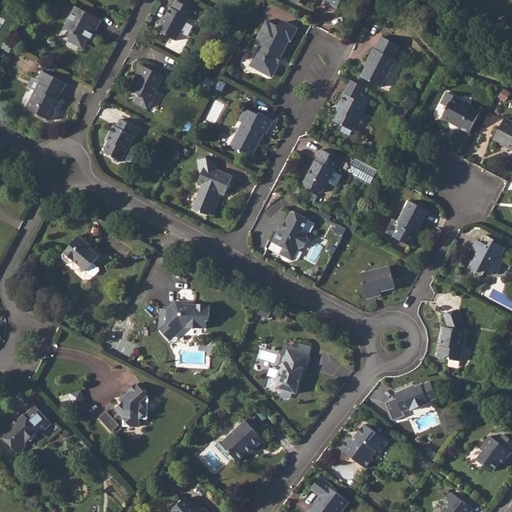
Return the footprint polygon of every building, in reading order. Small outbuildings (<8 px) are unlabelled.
[(191,19),(195,10),(176,0),(172,8),(171,7),(166,16),(165,15),(157,31),(176,41),(189,18),(191,19)] [(91,39),(101,20),(76,7),(65,29),(72,33),(68,41),(83,48),(87,41),(91,39)] [(267,20),(255,42),(261,45),(250,66),(269,76),(274,75),(279,65),(278,64),(290,41),(292,42),(299,29),(285,22),(281,23),(279,27),(267,20)] [(381,87),(396,60),(394,58),(400,46),(382,36),(375,49),(374,48),(369,58),(371,58),(361,77),(381,87)] [(13,47),(5,43),(1,49),(9,53),(13,47)] [(174,74),(148,61),(145,67),(141,65),(137,73),(138,74),(140,75),(136,84),(132,91),(139,95),(135,102),(148,109),(152,101),(153,101),(157,94),(156,93),(161,84),(167,87),(174,74)] [(58,101),(67,84),(43,71),(38,80),(33,78),(27,87),(35,91),(26,108),(50,121),(53,120),(56,113),(56,110),(60,102),(58,101)] [(214,82),(207,78),(202,88),(209,92),(214,82)] [(225,84),(220,82),(216,88),(221,91),(225,84)] [(356,91),(352,97),(365,104),(368,97),(356,91)] [(470,134),(481,111),(455,97),(455,96),(448,92),(441,104),(448,107),(443,118),(460,128),(459,128),(470,134)] [(365,104),(352,97),(344,93),(338,103),(341,105),(333,121),(344,126),(353,131),(367,105),(365,104)] [(408,111),(401,107),(398,114),(405,118),(408,111)] [(266,135),(274,120),(260,113),(259,115),(246,108),(239,121),(242,123),(231,145),(232,148),(241,153),(244,151),(253,156),(264,134),(266,135)] [(511,121),(505,118),(494,140),(502,144),(501,145),(511,150),(511,121)] [(136,127),(121,119),(117,127),(115,126),(110,136),(112,137),(105,150),(106,153),(113,157),(114,160),(118,162),(121,161),(122,162),(122,161),(131,162),(137,148),(130,145),(135,136),(132,135),(136,127)] [(350,136),(353,131),(344,126),(341,131),(350,136)] [(180,147),(173,143),(169,151),(176,154),(180,147)] [(335,172),(341,159),(322,149),(316,161),(315,160),(304,183),(305,186),(319,194),(322,192),(333,171),(335,172)] [(210,216),(211,212),(214,213),(222,194),(225,195),(233,177),(218,171),(217,164),(207,159),(199,160),(201,172),(202,173),(198,184),(203,186),(194,209),(210,216)] [(415,181),(410,179),(407,185),(412,188),(415,181)] [(417,233),(429,211),(410,201),(399,222),(400,225),(394,237),(411,246),(418,234),(417,233)] [(303,232),(309,220),(294,212),(291,213),(282,230),(280,229),(273,243),(283,248),(282,251),(283,257),(290,260),(295,258),(299,249),(304,248),(309,239),(307,234),(303,232)] [(347,229),(338,225),(335,230),(344,235),(347,229)] [(107,259),(80,236),(63,255),(63,258),(69,263),(72,263),(74,261),(86,272),(87,271),(92,276),(95,276),(99,271),(99,268),(107,259)] [(493,239),(486,236),(485,236),(484,236),(483,237),(480,242),(476,240),(472,249),(477,252),(470,268),(474,270),(476,277),(483,275),(485,271),(491,274),(494,270),(497,272),(503,260),(501,255),(505,248),(493,242),(494,241),(494,240),(493,240),(493,239)] [(361,274),(367,299),(382,295),(381,292),(395,288),(390,267),(361,274)] [(176,301),(167,309),(167,322),(160,328),(159,328),(171,340),(185,327),(206,328),(207,317),(209,317),(210,306),(190,305),(190,302),(176,301)] [(272,309),(263,305),(258,314),(267,318),(272,309)] [(464,325),(458,309),(444,314),(448,327),(443,327),(437,357),(461,362),(467,331),(463,331),(464,325)] [(304,384),(312,362),(289,352),(281,371),(278,370),(274,383),(277,385),(275,392),(282,394),(280,399),(282,402),(286,403),(290,402),(291,397),(296,399),(301,383),(304,384)] [(410,390),(409,388),(395,394),(396,398),(386,403),(394,421),(405,416),(403,412),(410,409),(411,411),(429,403),(429,401),(437,398),(430,382),(422,386),(421,385),(410,390)] [(149,397),(137,384),(119,400),(123,404),(116,410),(118,412),(112,417),(107,411),(100,418),(112,432),(119,425),(116,421),(122,415),(124,418),(124,426),(139,427),(140,419),(148,419),(149,397)] [(81,391),(70,394),(73,405),(84,402),(81,391)] [(41,433),(52,423),(35,406),(25,415),(24,414),(2,435),(17,452),(20,452),(26,447),(26,444),(25,443),(39,431),(41,433)] [(255,449),(264,441),(245,420),(224,440),(224,445),(238,461),(253,447),(255,449)] [(380,439),(368,430),(356,445),(352,442),(342,455),(346,459),(345,469),(359,474),(361,470),(370,476),(375,468),(372,466),(380,458),(385,463),(391,452),(378,442),(380,439)] [(511,458),(499,447),(491,440),(478,455),(481,458),(475,466),(482,473),(487,471),(495,477),(504,466),(509,469),(511,465),(511,458)] [(339,495),(323,482),(312,495),(321,503),(316,509),(319,511),(318,511),(348,511),(351,508),(337,497),(339,495)] [(198,511),(185,498),(171,511),(172,511),(198,511)] [(467,511),(453,500),(446,509),(449,511),(467,511)]
